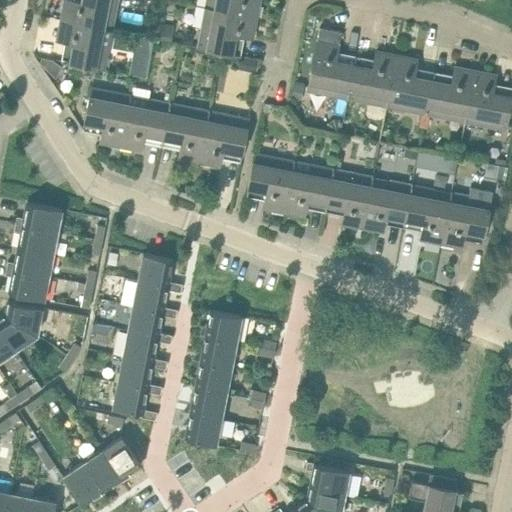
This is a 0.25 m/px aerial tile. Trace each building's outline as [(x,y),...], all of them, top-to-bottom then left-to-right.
[(111,29),(117,0),(81,0),(81,2),(73,0),(63,0),(60,19),(111,29)] [(206,0),(205,7),(256,17),(259,0),(206,0)] [(252,38),(256,17),(205,7),(197,47),(212,49),(232,52),(235,34),(252,38)] [(103,69),(111,29),(60,19),(56,40),(73,43),(72,47),(66,46),(65,48),(62,60),(60,59),(60,60),(103,69)] [(171,43),(174,25),(158,22),(155,40),(171,43)] [(347,99),(354,63),(335,59),(341,31),(320,27),(307,91),(347,99)] [(152,39),(141,37),(139,45),(151,47),(152,39)] [(386,107),(396,54),(375,50),(372,67),(354,63),(347,99),(386,107)] [(425,114),(432,79),(414,75),(417,59),(396,54),(386,107),(425,114)] [(42,57),(39,61),(53,74),(59,64),(52,59),(42,57)] [(247,57),(244,69),(254,70),(257,59),(247,57)] [(145,77),(148,60),(136,58),(133,75),(145,77)] [(464,122),(475,70),(454,66),(450,83),(432,79),(425,114),(464,122)] [(495,74),(475,70),(464,122),(504,129),(511,90),(511,85),(511,86),(510,94),(492,91),(495,74)] [(294,82),(291,98),(300,99),(302,83),(294,82)] [(119,145),(130,94),(90,86),(84,121),(102,125),(99,141),(119,145)] [(162,137),(169,102),(149,98),(150,90),(133,86),(131,94),(130,94),(119,145),(141,150),(144,133),(162,137)] [(198,161),(208,110),(169,102),(162,137),(181,140),(178,157),(198,161)] [(269,113),(270,104),(264,102),(262,112),(269,113)] [(240,161),(249,118),(208,110),(198,161),(219,165),(223,148),(240,152),(239,161),(240,161)] [(284,212),(294,160),(254,152),(245,196),(246,196),(248,187),(266,190),(263,207),(284,212)] [(495,155),(494,163),(504,165),(505,157),(495,155)] [(326,202),(333,168),(294,160),(284,212),(304,216),(308,199),(326,202)] [(362,227),(372,176),(333,168),(326,202),(344,206),(341,223),(362,227)] [(404,218),(411,183),(372,176),(362,227),(383,231),(386,214),(404,218)] [(440,242),(450,191),(411,183),(404,218),(423,221),(420,238),(440,242)] [(469,195),(450,191),(440,242),(461,247),(464,234),(468,235),(467,239),(481,241),(481,242),(482,242),(492,191),(470,186),(469,195)] [(57,228),(61,208),(27,201),(24,218),(16,216),(15,223),(57,231),(57,228)] [(52,254),(57,231),(15,223),(13,229),(21,231),(18,247),(52,254)] [(97,224),(94,238),(102,240),(105,225),(97,224)] [(99,254),(102,240),(94,238),(90,256),(88,256),(87,261),(98,262),(99,254)] [(48,276),(52,254),(18,247),(15,262),(7,261),(6,268),(48,276)] [(168,281),(172,258),(142,252),(137,279),(167,285),(166,288),(180,291),(182,283),(168,281)] [(43,299),(47,279),(48,276),(6,268),(4,274),(12,276),(9,292),(43,299)] [(88,269),(85,283),(93,285),(96,270),(88,269)] [(162,306),(166,288),(167,285),(137,279),(132,305),(162,310),(161,314),(175,317),(177,309),(162,306)] [(89,308),(93,285),(85,283),(81,306),(89,308)] [(13,302),(10,317),(36,334),(38,326),(42,306),(8,300),(7,301),(13,302)] [(157,331),(161,314),(162,310),(132,305),(127,330),(157,336),(156,339),(170,342),(172,334),(157,331)] [(235,341),(241,315),(211,309),(206,336),(235,341)] [(71,341),(74,342),(66,354),(73,359),(81,347),(87,316),(76,314),(71,341)] [(36,334),(10,317),(0,323),(0,328),(14,349),(36,334)] [(110,326),(93,322),(91,332),(108,335),(110,326)] [(0,358),(14,349),(0,328),(0,358)] [(152,357),(156,339),(157,336),(127,330),(122,356),(152,361),(151,365),(165,368),(166,360),(152,357)] [(230,367),(235,341),(206,336),(201,361),(230,367)] [(261,338),(260,346),(274,349),(276,341),(261,338)] [(273,357),(274,349),(260,346),(258,354),(273,357)] [(65,371),(73,359),(66,354),(58,367),(65,371)] [(147,383),(151,365),(152,361),(122,356),(117,381),(146,387),(146,391),(160,393),(161,386),(147,383)] [(225,392),(230,367),(201,361),(196,386),(225,392)] [(142,408),(146,391),(146,387),(117,381),(112,407),(141,413),(140,416),(155,419),(156,411),(142,408)] [(22,400),(17,393),(10,382),(2,387),(10,398),(0,404),(0,410),(2,413),(22,400)] [(29,385),(17,393),(22,400),(34,392),(29,385)] [(220,418),(225,392),(196,386),(191,412),(220,418)] [(50,388),(38,396),(42,403),(43,402),(57,422),(64,417),(51,397),(55,395),(50,388)] [(252,389),(250,397),(264,400),(266,392),(252,389)] [(30,411),(42,403),(38,396),(26,404),(30,411)] [(263,407),(264,400),(250,397),(248,404),(263,407)] [(215,444),(220,418),(191,412),(185,438),(215,444)] [(123,417),(108,414),(107,422),(121,424),(123,417)] [(0,431),(10,425),(5,418),(0,421),(0,431)] [(121,435),(102,448),(100,449),(120,478),(140,464),(121,435)] [(31,444),(39,456),(46,452),(38,440),(31,444)] [(100,491),(120,478),(100,449),(102,448),(97,440),(77,453),(82,461),(81,462),(100,491)] [(241,441),(239,448),(254,451),(255,444),(241,441)] [(55,464),(46,452),(39,456),(36,474),(41,475),(43,462),(48,469),(55,464)] [(310,486),(316,487),(341,492),(346,469),(307,461),(305,468),(313,470),(310,486)] [(81,504),(100,491),(81,462),(62,475),(81,504)] [(444,487),(447,477),(430,473),(428,484),(411,480),(408,496),(426,500),(423,511),(461,511),(449,509),(453,489),(444,487)] [(391,493),(394,479),(386,477),(383,492),(391,493)] [(328,511),(337,511),(341,492),(316,487),(313,501),(328,511)] [(0,511),(4,511),(9,492),(0,489),(0,511)] [(27,511),(31,496),(9,492),(4,511),(27,511)] [(53,511),(55,501),(31,496),(27,511),(53,511)] [(328,511),(313,501),(301,509),(298,504),(297,505),(301,511),(328,511)]
